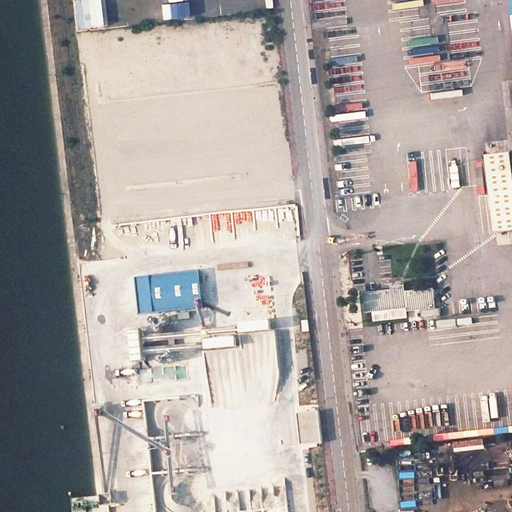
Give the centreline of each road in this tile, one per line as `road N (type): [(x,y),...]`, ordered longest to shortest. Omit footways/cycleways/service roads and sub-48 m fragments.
road 1 (unknown): [(511,359),(492,371),(399,379),(389,367),(397,350),(485,355)]
road 2 (unknown): [(496,0),(506,93),(463,100)]
road 3 (unknown): [(463,100),(482,223)]
